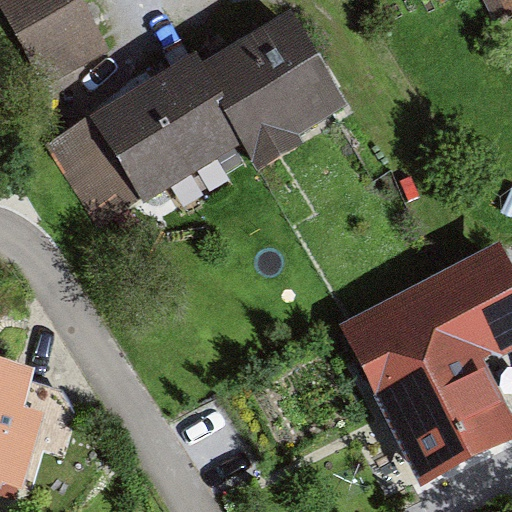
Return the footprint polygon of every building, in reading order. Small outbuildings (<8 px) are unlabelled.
[(82,0),(0,0),(48,86),(111,51),(82,0)] [(511,0),(492,0),(503,21),(511,16),(511,0)] [(297,14),(197,70),(246,151),(260,177),(307,151),(301,141),(352,112),(297,14)] [(246,151),(197,70),(194,64),(49,150),(101,237),(246,151)] [(511,348),(511,272),(501,251),(341,331),(421,490),(511,445),(511,424),(481,363),(511,348)] [(0,484),(25,492),(47,417),(29,411),(39,377),(0,365),(0,484)]
